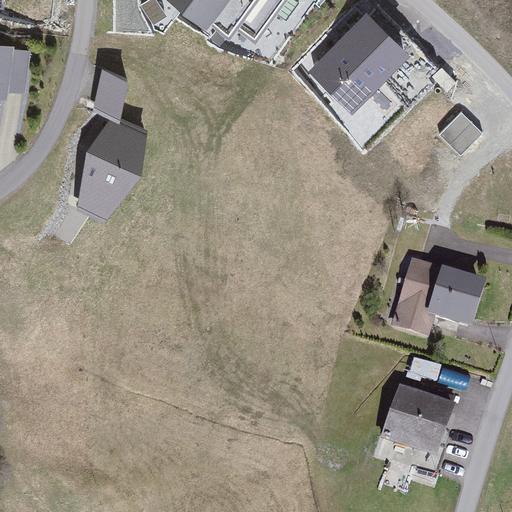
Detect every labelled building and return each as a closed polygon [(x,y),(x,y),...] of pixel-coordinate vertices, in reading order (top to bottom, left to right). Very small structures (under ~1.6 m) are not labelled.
[(176,0),(207,22),(211,16),(229,29),(236,19),(255,33),(278,0),(176,0)] [(403,49),(367,15),(315,70),(352,104),(403,49)] [(18,50),(0,48),(0,98),(13,100),(18,50)] [(127,77),(101,67),(92,109),(118,120),(127,77)] [(463,110),(440,132),(462,154),(484,131),(463,110)] [(144,135),(107,119),(88,148),(79,190),(108,201),(131,165),(137,168),(144,135)] [(486,283),(409,260),(389,325),(428,337),(433,318),(472,330),(486,283)] [(439,456),(454,407),(399,390),(383,438),(439,456)]
